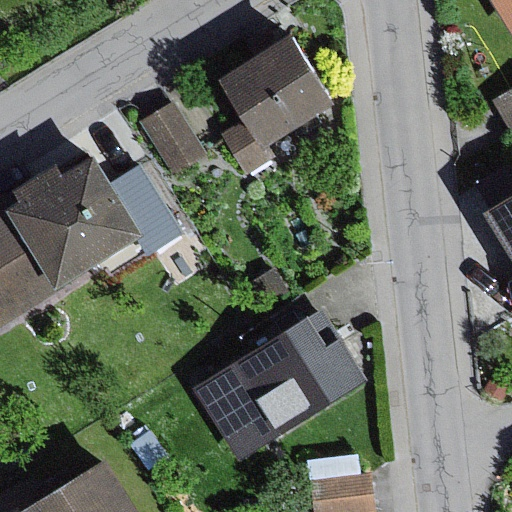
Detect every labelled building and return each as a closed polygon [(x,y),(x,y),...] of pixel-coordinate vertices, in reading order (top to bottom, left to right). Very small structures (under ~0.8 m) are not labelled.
[(511,0),(488,0),(505,27),(511,22),(511,0)] [(263,61),(233,80),(254,113),(222,134),(249,176),(283,155),(280,152),(351,107),(307,38),(288,50),(273,28),(251,42),(263,61)] [(511,84),(490,98),(511,134),(511,84)] [(180,102),(144,123),(177,176),(213,155),(180,102)] [(69,163),(0,205),(0,207),(4,214),(0,216),(0,334),(153,240),(117,183),(102,158),(76,174),(69,163)] [(511,159),(473,182),(485,202),(511,185),(511,159)] [(144,166),(117,183),(153,240),(160,251),(187,234),(144,166)] [(511,185),(485,202),(479,206),(511,261),(511,185)] [(323,317),(200,389),(244,463),(378,383),(354,342),(342,349),(323,317)] [(150,439),(135,447),(150,471),(164,462),(150,439)] [(313,462),(315,482),(365,477),(363,456),(313,462)] [(51,506),(40,511),(149,511),(118,461),(85,481),(78,468),(42,490),(51,506)] [(365,477),(315,482),(318,511),(379,511),(376,476),(365,477)]
